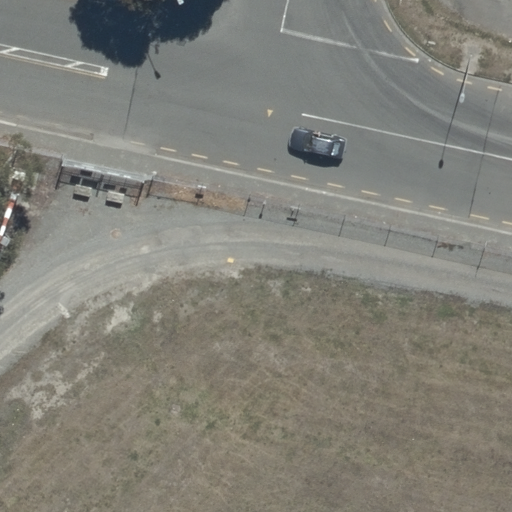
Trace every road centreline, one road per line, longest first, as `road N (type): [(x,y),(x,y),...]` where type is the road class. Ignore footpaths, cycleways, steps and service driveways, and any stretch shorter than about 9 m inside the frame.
road 1 (unclassified): [(0,51),(266,109)]
road 2 (unclassified): [(266,109),(511,163)]
